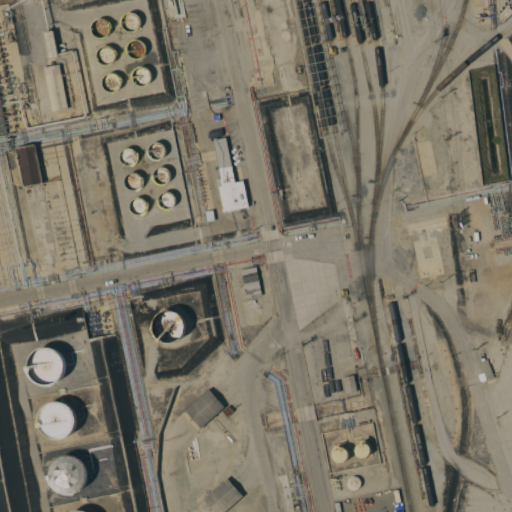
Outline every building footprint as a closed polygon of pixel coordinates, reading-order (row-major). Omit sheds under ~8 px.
[(175,0),(178,14),(171,16),(167,0),(175,0)] [(13,23),(6,24),(4,12),(10,10),(13,23)] [(58,56),(50,58),(45,32),(53,30),(58,56)] [(68,108),(52,111),(44,67),(60,64),(68,108)] [(235,182),(244,180),(249,206),(224,211),(219,186),(217,186),(216,179),(221,178),(213,139),(226,137),(235,182)] [(43,182),(23,186),(15,148),(36,143),(43,182)] [(154,173),(154,171),(156,169),(158,167),(162,166),(164,167),(167,168),(169,169),(170,172),(171,175),(170,178),(169,181),(167,183),(165,183),(163,184),(161,184),(159,183),(157,182),(155,181),(154,179),(152,179),(151,175),(153,175),(154,173)] [(159,198),(160,195),(161,193),(163,192),(166,191),(169,191),(171,192),(173,193),(174,195),(176,197),(176,200),(176,203),(175,205),(173,206),(172,208),(169,209),(166,209),(164,208),(161,206),(160,205),(159,204),(157,204),(156,200),(158,199),(159,198)] [(262,295),(246,298),(241,269),(256,266),(262,295)] [(156,336),(155,334),(154,331),(153,327),(153,323),(155,319),(157,316),(160,313),(162,311),(169,309),(176,310),(182,315),(186,321),(186,327),(184,334),(180,339),(174,343),(167,343),(162,341),(160,343),(157,340),(158,338),(156,336)] [(60,347),(28,349),(31,384),(63,382),(60,347)] [(486,379),(480,381),(478,374),(483,372),(479,361),(482,360),(487,359),(494,376),(488,378),(486,379)] [(357,391),(346,393),(343,377),(354,374),(357,391)] [(208,388),(225,406),(201,428),(185,410),(208,388)] [(42,438),(74,436),(72,404),(40,406),(42,438)] [(233,411),(227,416),(222,411),(228,405),(233,411)] [(364,442),(366,443),(369,445),(370,446),(370,448),(371,450),(370,452),(369,454),(368,456),(366,457),(364,457),(362,457),(360,457),(358,456),(357,455),(356,453),(355,451),(355,449),(356,447),(357,445),(360,443),(360,441),(362,440),(362,442),(364,442)] [(53,473),(49,488),(78,497),(88,462),(57,453),(51,472),(53,473)] [(353,489),(352,489),(350,488),(348,486),(347,484),(347,481),(348,479),(349,478),(351,476),(353,476),(355,476),(357,476),(359,477),(360,479),(361,481),(361,484),(360,486),(360,487),(358,489),(355,489),(353,489)] [(227,477),(243,495),(224,511),(214,511),(203,499),(227,477)]
